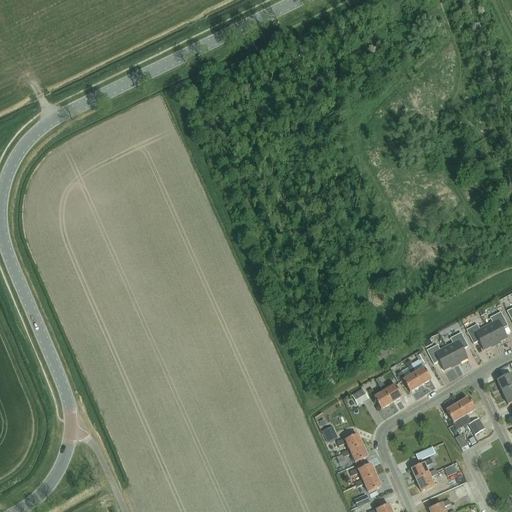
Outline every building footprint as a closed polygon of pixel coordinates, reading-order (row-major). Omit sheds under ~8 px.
[(493,324),(487,327),(496,345),(508,339),(503,330),(508,327),(501,313),(491,319),(493,324)] [(478,325),(467,331),(474,344),(480,342),(485,351),(496,345),(487,327),(480,330),(478,325)] [(454,344),(447,348),(457,366),(468,360),(463,350),(469,347),(462,334),(451,339),(454,344)] [(438,346),(427,351),(435,365),(440,362),(445,372),(457,366),(447,348),(441,351),(438,346)] [(417,357),(416,357),(422,366),(427,363),(422,354),(417,357)] [(411,361),(406,364),(412,376),(413,375),(421,388),(432,381),(425,369),(417,373),(413,367),(414,366),(411,361)] [(508,368),(500,372),(503,379),(511,375),(508,368)] [(402,373),(398,375),(402,382),(403,381),(411,394),(421,388),(413,375),(412,376),(406,379),(402,373)] [(511,375),(503,379),(498,381),(503,394),(511,390),(511,375)] [(383,383),(379,386),(384,393),(392,405),(403,398),(396,386),(388,391),(383,383)] [(363,390),(352,396),(358,406),(368,400),(363,390)] [(373,390),(369,392),(373,399),(374,399),(382,411),(392,405),(384,393),(377,397),(373,390)] [(469,399),(458,405),(465,417),(464,418),(468,425),(472,423),(468,416),(476,411),(469,399)] [(458,405),(447,412),(454,423),(453,424),(458,431),(462,429),(458,422),(464,418),(465,417),(458,405)] [(479,419),(469,425),(475,436),(485,430),(479,419)] [(333,428),(322,433),(327,444),(338,440),(333,428)] [(345,440),(338,443),(340,448),(347,444),(350,451),(350,452),(363,446),(359,435),(346,441),(345,440)] [(462,436),(456,439),(462,449),(468,446),(462,436)] [(350,451),(343,454),(345,459),(352,455),(356,464),(369,458),(363,446),(350,452),(350,451)] [(432,449),(426,451),(429,458),(435,455),(432,449)] [(424,465),(412,470),(417,481),(430,475),(429,474),(426,467),(434,464),(432,460),(424,463),(424,465)] [(359,470),(351,473),(353,477),(360,474),(363,481),(364,482),(376,476),(372,465),(359,471),(359,470)] [(453,466),(444,470),(447,478),(456,474),(453,466)] [(430,475),(417,481),(422,493),(435,487),(431,478),(439,475),(438,473),(437,471),(429,474),(430,475)] [(356,484),(355,484),(357,489),(358,488),(365,485),(369,494),(382,488),(376,476),(364,482),(363,481),(356,484)] [(460,494),(468,492),(466,485),(458,487),(460,494)] [(366,496),(354,501),(357,509),(369,503),(366,496)] [(442,505),(430,510),(430,511),(446,511),(445,508),(450,506),(452,505),(450,501),(442,504),(442,505)]
